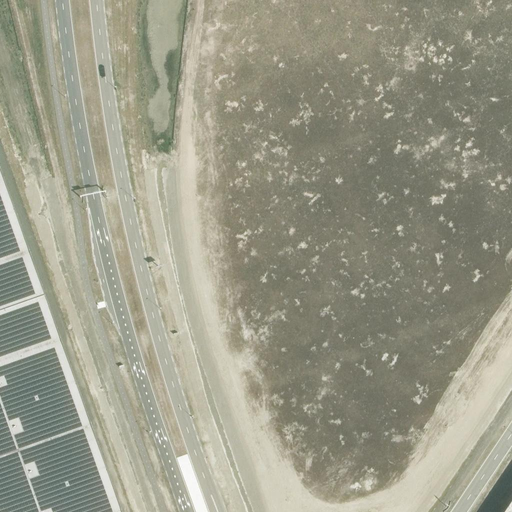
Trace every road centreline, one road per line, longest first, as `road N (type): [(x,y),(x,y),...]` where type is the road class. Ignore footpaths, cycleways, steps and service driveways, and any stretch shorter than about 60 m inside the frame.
road 1 (tertiary): [(62,0),(73,100),(112,278),(187,511)]
road 2 (tertiary): [(217,511),(140,266),(96,0)]
